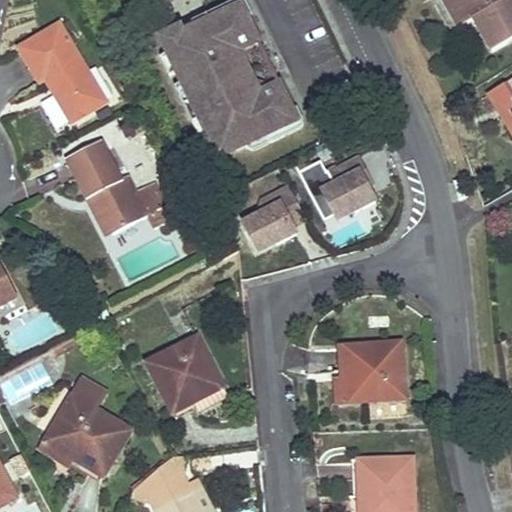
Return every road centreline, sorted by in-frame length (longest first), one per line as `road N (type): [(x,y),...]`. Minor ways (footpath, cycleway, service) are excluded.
road 1 (residential): [(283,511),(268,372),(280,311),(329,277),(446,264)]
road 2 (residential): [(446,264),(436,192),(398,70),(358,0)]
road 3 (residential): [(479,511),(465,460),(446,264)]
